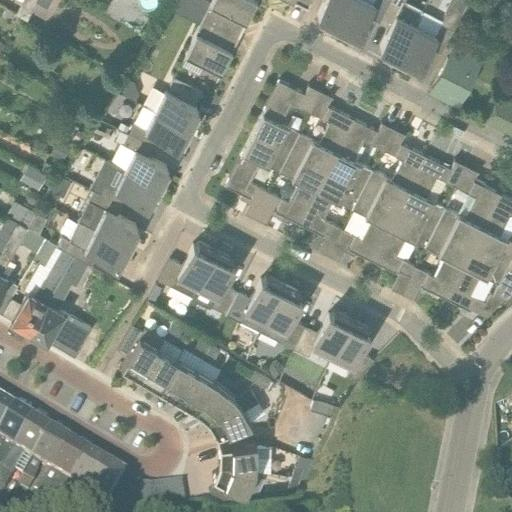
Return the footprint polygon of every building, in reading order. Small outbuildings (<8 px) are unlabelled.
[(170,0),(168,7),(195,19),(203,0),(170,0)] [(210,0),(202,18),(232,33),(241,15),(247,18),(255,0),(210,0)] [(317,20),(334,29),(349,0),(323,0),(317,14),(320,15),(317,20)] [(349,0),(334,29),(352,38),(354,33),(358,35),(367,15),(378,21),(388,0),(349,0)] [(388,0),(378,21),(388,26),(379,46),(382,47),(379,52),(397,61),(416,23),(422,10),(404,0),(403,0),(388,0)] [(416,23),(397,61),(414,70),(416,65),(420,67),(430,47),(440,53),(466,2),(462,0),(452,0),(436,33),(416,23)] [(15,14),(15,12),(6,7),(2,15),(11,21),(15,14)] [(232,33),(202,18),(184,54),(219,71),(218,72),(219,73),(229,53),(223,50),(232,33)] [(457,108),(478,68),(483,59),(453,43),(427,92),(457,108)] [(183,81),(173,76),(168,87),(178,92),(183,81)] [(290,101),(309,111),(320,90),(307,83),(307,85),(304,93),(278,80),(252,132),(289,151),(299,130),(280,121),(290,101)] [(154,109),(191,128),(199,111),(194,109),(196,105),(164,89),(154,109)] [(289,151),(325,170),(352,117),(327,104),(331,97),(332,96),(320,90),(309,111),(328,121),(318,140),(299,130),(289,151)] [(479,118),(511,134),(511,105),(491,95),(479,118)] [(128,133),(152,145),(157,135),(176,145),(177,142),(182,145),(191,128),(154,109),(153,111),(141,105),(133,121),(134,121),(128,133)] [(363,138),(382,148),(393,127),(380,121),(380,122),(381,123),(377,130),(352,117),(325,170),(362,188),(372,168),(353,159),(363,138)] [(120,122),(117,127),(125,131),(128,126),(120,122)] [(362,188),(398,207),(425,155),(400,142),(404,134),(404,135),(405,134),(393,127),(382,148),(401,158),(391,178),(372,168),(362,188)] [(87,134),(77,128),(71,138),(82,144),(87,134)] [(123,143),(127,134),(119,130),(114,139),(123,143)] [(264,200),(269,190),(250,180),(260,161),(279,170),(289,151),(252,132),(225,184),(251,198),(251,196),(250,196),(251,194),(264,200)] [(123,167),(161,187),(169,171),(164,168),(166,165),(146,155),(152,145),(128,133),(127,134),(123,143),(122,144),(132,149),(123,167)] [(58,139),(50,153),(63,160),(71,146),(58,139)] [(273,209),(298,222),(325,170),(289,151),(279,170),(298,180),(288,200),(269,190),(264,200),(276,207),(275,209),(274,208),(273,209)] [(436,176),(455,186),(466,165),(453,158),(453,160),(450,168),(425,155),(398,207),(435,226),(445,206),(426,196),(436,176)] [(40,171),(46,175),(51,178),(58,166),(47,159),(40,171)] [(46,175),(40,171),(27,164),(19,180),(38,190),(46,175)] [(435,226),(471,244),(498,192),(473,179),(477,172),(478,171),(466,165),(455,186),(474,195),(464,215),(445,206),(435,226)] [(98,192),(121,204),(126,194),(145,204),(147,201),(152,204),(161,187),(123,167),(114,186),(104,181),(98,192)] [(336,238),(342,227),(323,218),(333,198),(352,208),(362,188),(325,170),(298,222),(323,235),(324,234),(323,233),(324,231),(336,238)] [(70,181),(58,175),(51,190),(62,196),(70,181)] [(398,207),(362,188),(352,208),(369,217),(359,237),(342,227),(336,238),(349,244),(348,246),(347,245),(346,247),(371,260),(398,207)] [(93,227),(130,246),(139,230),(134,227),(135,224),(116,214),(121,204),(98,192),(93,189),(77,219),(92,227),(93,227)] [(40,194),(33,190),(27,200),(35,204),(40,194)] [(471,244),(508,263),(511,254),(511,199),(498,192),(471,244)] [(21,203),(12,218),(25,226),(34,211),(21,203)] [(409,275),(415,265),(396,255),(406,235),(425,245),(435,226),(398,207),(371,260),(397,273),(397,271),(396,271),(397,269),(409,275)] [(46,218),(35,212),(27,226),(38,232),(46,218)] [(0,250),(17,222),(6,216),(0,225),(0,250)] [(0,313),(17,284),(7,278),(8,277),(1,273),(28,228),(17,222),(0,250),(0,313)] [(419,284),(444,297),(471,244),(435,226),(425,245),(444,255),(433,274),(415,265),(409,275),(422,281),(421,283),(420,283),(419,284)] [(68,251),(90,264),(96,253),(115,263),(117,260),(122,263),(130,246),(93,227),(92,227),(83,244),(74,240),(68,251)] [(44,238),(32,258),(44,265),(55,245),(44,238)] [(177,275),(197,285),(215,249),(198,240),(196,245),(192,243),(182,262),(169,256),(157,279),(172,286),(177,275)] [(494,306),(502,298),(503,298),(493,293),(508,263),(471,244),(444,297),(469,310),(470,309),(470,305),(494,306)] [(10,320),(27,330),(72,254),(61,248),(44,277),(43,276),(34,293),(27,288),(20,301),(11,296),(18,285),(17,284),(0,313),(11,319),(10,320)] [(225,313),(237,290),(223,283),(233,264),(230,262),(232,257),(215,249),(197,285),(216,295),(210,306),(225,313)] [(72,254),(27,330),(46,341),(64,311),(57,306),(72,281),(76,283),(88,264),(72,254)] [(503,298),(502,298),(504,300),(511,291),(511,254),(508,263),(493,293),(503,298)] [(245,310),(264,319),(283,283),(266,274),(263,279),(260,278),(250,297),(237,290),(225,313),(239,321),(245,310)] [(292,348),(304,325),(291,318),(300,298),(297,297),(300,292),(283,283),(264,319),(283,329),(278,340),(292,348)] [(153,299),(157,290),(153,287),(148,296),(153,299)] [(313,344),(332,354),(350,317),(333,309),(331,314),(327,312),(318,331),(304,325),(292,348),(307,355),(313,344)] [(350,317),(332,354),(351,364),(345,374),(358,381),(374,360),(358,352),(368,333),(365,331),(368,326),(350,317)] [(271,337),(276,327),(260,318),(255,328),(271,337)] [(173,321),(168,330),(178,336),(183,327),(173,321)] [(138,378),(139,379),(158,346),(139,334),(142,330),(131,324),(117,349),(127,355),(120,367),(132,374),(133,372),(139,376),(138,378)] [(194,345),(205,352),(210,343),(199,337),(194,345)] [(210,343),(205,352),(215,358),(220,349),(210,343)] [(147,383),(158,390),(177,357),(158,346),(139,379),(140,379),(141,377),(148,381),(147,383)] [(175,400),(176,401),(196,368),(177,357),(158,390),(169,396),(170,394),(177,398),(175,400)] [(273,374),(282,367),(276,359),(267,366),(273,374)] [(244,375),(254,381),(259,372),(249,366),(244,375)] [(184,405),(195,411),(214,379),(196,368),(176,401),(177,401),(179,399),(185,403),(184,405)] [(259,372),(254,381),(264,387),(269,378),(259,372)] [(207,421),(207,422),(236,397),(234,396),(216,380),(214,379),(195,411),(196,412),(201,416),(202,414),(208,419),(207,421)] [(281,387),(274,383),(270,389),(277,393),(281,387)] [(216,436),(250,421),(236,397),(207,422),(208,422),(210,421),(214,428),(212,429),(215,434),(216,436)] [(313,399),(310,410),(332,418),(336,407),(313,399)] [(0,401),(0,428),(12,409),(0,401)] [(0,470),(2,467),(30,419),(12,409),(0,428),(0,470)] [(15,472),(22,476),(48,430),(30,419),(2,467),(0,470),(0,486),(4,490),(15,472)] [(40,467),(49,472),(67,441),(48,430),(22,476),(17,485),(28,491),(38,474),(40,467)] [(218,463),(254,470),(255,468),(255,439),(218,446),(219,448),(218,454),(221,454),(220,462),(218,462),(218,463)] [(35,511),(50,511),(53,508),(57,500),(84,452),(67,441),(49,472),(50,472),(34,498),(41,503),(35,511)] [(511,443),(511,442),(498,448),(503,460),(511,455),(511,443)] [(73,502),(80,505),(85,494),(102,463),(84,452),(57,500),(53,508),(59,511),(66,511),(72,504),(73,502)] [(89,511),(96,499),(116,511),(185,511),(181,482),(182,482),(182,481),(149,485),(139,485),(102,463),(85,494),(80,505),(81,506),(80,508),(87,511),(89,511)] [(208,490),(226,500),(231,503),(236,501),(240,494),(244,497),(254,470),(218,463),(218,464),(220,464),(217,472),(215,471),(213,477),(212,478),(215,480),(208,490)] [(291,476),(301,480),(305,469),(295,465),(291,476)] [(511,476),(510,473),(503,479),(504,487),(506,490),(511,484),(511,476)] [(301,480),(291,476),(287,487),(297,491),(301,480)] [(7,503),(1,511),(14,511),(16,509),(7,503)]
